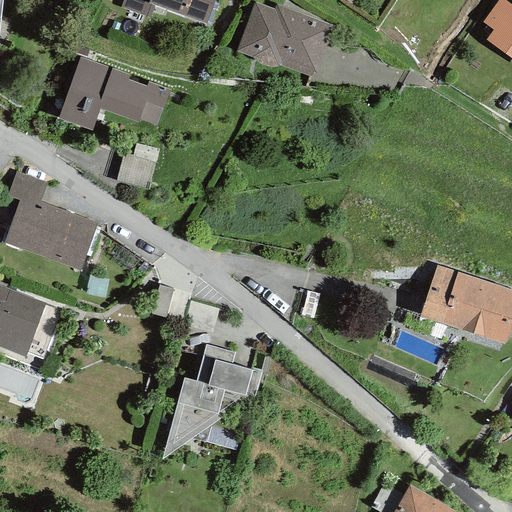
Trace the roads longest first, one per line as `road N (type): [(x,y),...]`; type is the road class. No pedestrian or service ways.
road 1 (residential): [(3,135),(202,271),(484,511)]
road 2 (residential): [(326,0),(511,122)]
